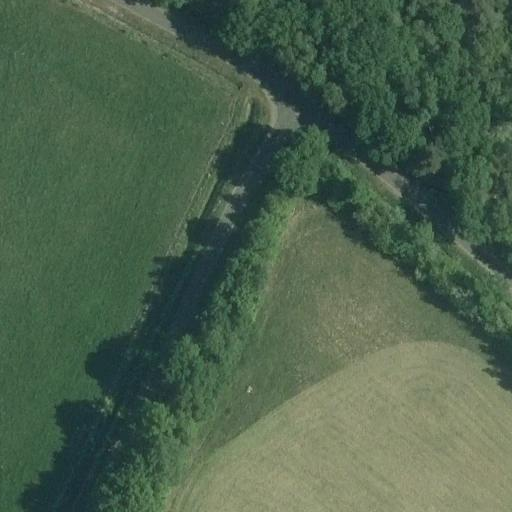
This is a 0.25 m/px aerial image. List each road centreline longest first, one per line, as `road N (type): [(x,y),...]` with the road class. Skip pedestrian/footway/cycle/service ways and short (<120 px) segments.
road 1 (unclassified): [(91,511),(244,183),(297,106)]
road 2 (unclassified): [(297,106),(511,280)]
road 3 (unclassified): [(297,106),(225,55),(121,0)]
